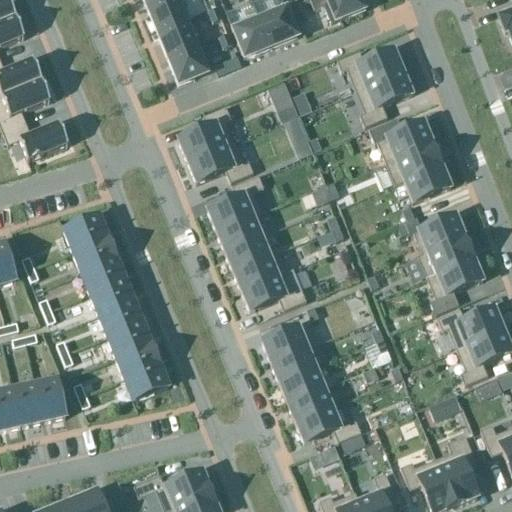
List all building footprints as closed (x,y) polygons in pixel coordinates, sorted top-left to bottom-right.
[(0,25),(12,21),(4,0),(0,1),(0,25)] [(141,0),(146,12),(175,0),(141,0)] [(180,0),(175,0),(146,12),(157,39),(186,27),(190,25),(180,0)] [(280,0),(271,0),(252,8),(257,20),(271,53),(298,42),(284,9),(280,0)] [(357,0),(320,0),(309,5),(313,15),(323,11),(330,29),(363,15),(357,0)] [(252,8),(225,19),(230,31),(244,64),(271,53),(257,20),(252,8)] [(297,24),(306,20),(301,9),(292,13),(297,24)] [(212,28),(221,25),(216,13),(208,17),(212,28)] [(511,16),(498,22),(504,38),(508,37),(511,48),(511,16)] [(0,50),(21,42),(12,21),(0,25),(0,50)] [(186,27),(157,39),(167,63),(196,51),(186,27)] [(223,54),(232,50),(227,39),(218,43),(223,54)] [(196,51),(167,63),(178,91),(216,75),(205,47),(196,51)] [(355,98),(403,78),(393,57),(364,69),(359,57),(336,67),(341,79),(346,77),(355,98)] [(2,76),(0,72),(0,100),(39,85),(30,64),(2,76)] [(403,78),(355,98),(364,119),(359,122),(364,133),(387,124),(382,112),(412,100),(403,78)] [(0,123),(0,138),(23,129),(19,118),(47,106),(39,85),(0,100),(0,106),(6,121),(0,123)] [(293,109),(276,115),(280,127),(297,120),(293,109)] [(177,146),(186,168),(234,149),(225,128),(230,125),(225,113),(202,123),(207,134),(177,146)] [(16,146),(24,167),(65,150),(56,128),(28,140),(23,129),(0,138),(5,151),(16,146)] [(376,148),(385,170),(432,150),(423,129),(376,148)] [(370,135),(373,142),(385,138),(382,130),(370,135)] [(242,170),(234,149),(186,168),(195,190),(225,178),(230,189),(253,179),(248,168),(242,170)] [(394,191),(402,187),(441,171),(432,150),(385,170),(394,191)] [(450,193),(441,171),(402,187),(412,209),(450,193)] [(252,222),(261,218),(253,199),(255,197),(263,195),(258,182),(231,193),(236,205),(206,217),(215,237),(252,222)] [(334,191),(327,194),(331,205),(338,203),(334,191)] [(324,208),(331,205),(327,194),(319,197),(324,208)] [(409,213),(402,216),(406,227),(413,224),(409,213)] [(72,259),(107,244),(98,222),(63,237),(72,259)] [(215,237),(223,257),(260,242),(252,222),(215,237)] [(334,222),(327,225),(331,236),(339,233),(334,222)] [(422,261),(464,244),(455,222),(413,240),(422,261)] [(404,228),(396,231),(401,242),(408,239),(404,228)] [(339,233),(331,236),(335,247),(343,244),(339,233)] [(268,262),(260,242),(223,257),(231,277),(268,262)] [(80,280),(116,265),(107,244),(72,259),(80,280)] [(473,265),(464,244),(422,261),(417,263),(426,284),(473,265)] [(4,249),(0,250),(0,291),(15,287),(4,249)] [(240,297),(282,280),(286,278),(278,258),(268,262),(231,277),(240,297)] [(21,266),(26,277),(33,274),(29,263),(21,266)] [(89,301),(125,286),(116,265),(80,280),(89,301)] [(482,287),(473,265),(426,284),(435,306),(482,287)] [(38,285),(33,274),(26,277),(30,288),(38,285)] [(290,300),(282,280),(240,297),(248,318),(278,306),(283,317),(306,307),(300,296),(290,300)] [(374,281),(366,284),(370,295),(378,292),(374,281)] [(125,286),(89,301),(97,322),(133,307),(125,286)] [(43,319),(51,316),(46,305),(39,308),(43,319)] [(133,307),(97,322),(106,343),(142,328),(133,307)] [(313,313),(306,316),(311,327),(318,324),(313,313)] [(447,335),(456,356),(503,337),(494,315),(464,327),(460,315),(437,325),(442,337),(447,335)] [(55,327),(51,316),(43,319),(48,330),(55,327)] [(115,364),(150,349),(142,328),(106,343),(115,364)] [(4,332),(6,340),(17,336),(15,329),(4,332)] [(269,369),(307,354),(316,350),(307,329),(261,348),(269,369)] [(375,348),(383,346),(378,335),(371,338),(375,348)] [(511,358),(503,337),(456,356),(464,377),(459,380),(464,391),(487,382),(482,371),(511,358)] [(23,343),(25,351),(36,348),(34,340),(23,343)] [(14,353),(25,351),(23,343),(12,345),(14,353)] [(387,357),(383,346),(375,348),(380,359),(387,357)] [(60,362),(68,359),(63,347),(56,350),(60,362)] [(150,349),(115,364),(123,385),(159,371),(150,349)] [(269,369),(278,389),(315,374),(307,354),(269,369)] [(72,370),(68,359),(60,362),(65,373),(72,370)] [(159,371),(123,385),(132,407),(168,393),(159,371)] [(324,393),(315,374),(278,389),(286,409),(324,393)] [(395,389),(403,386),(398,375),(391,378),(395,389)] [(511,385),(509,378),(498,383),(503,395),(511,390),(511,385)] [(57,385),(34,390),(42,428),(65,423),(57,385)] [(20,433),(42,428),(34,390),(11,395),(20,433)] [(73,393),(77,404),(85,401),(80,390),(73,393)] [(286,409),(294,429),(332,413),(324,393),(286,409)] [(0,437),(20,433),(11,395),(0,397),(0,437)] [(89,412),(85,401),(77,404),(82,415),(89,412)] [(455,401),(437,408),(443,423),(461,415),(455,401)] [(340,434),(332,413),(294,429),(303,450),(332,437),(337,449),(360,439),(355,427),(340,434)] [(511,482),(511,433),(495,441),(491,432),(480,436),(491,463),(502,458),(511,482)] [(450,460),(435,466),(454,511),(455,511),(477,504),(464,474),(476,469),(465,443),(446,450),(450,460)] [(333,451),(323,456),(328,469),(338,464),(333,451)] [(428,511),(454,511),(435,466),(414,474),(412,469),(400,474),(409,497),(421,492),(428,511)] [(155,497),(161,511),(180,511),(211,500),(202,478),(164,493),(160,482),(133,493),(138,504),(155,497)] [(357,508),(359,511),(384,511),(383,508),(394,503),(385,480),(373,485),(379,499),(357,508)] [(75,505),(78,511),(114,511),(111,503),(100,506),(96,496),(75,505)] [(359,511),(357,508),(354,499),(332,508),(330,503),(318,508),(320,511),(359,511)] [(216,511),(211,500),(180,511),(216,511)]
